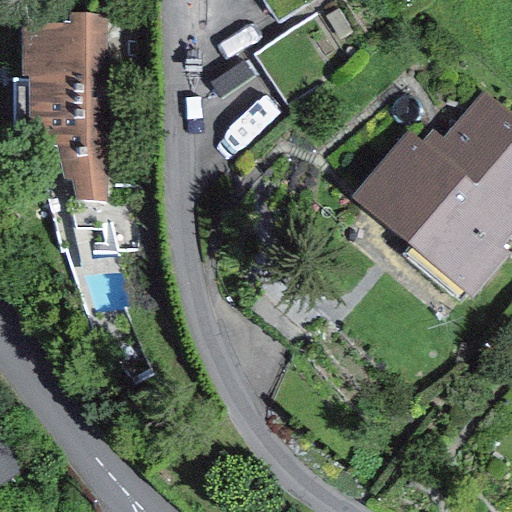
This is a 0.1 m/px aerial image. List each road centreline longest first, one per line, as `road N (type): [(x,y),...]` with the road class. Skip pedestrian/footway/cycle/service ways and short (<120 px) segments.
road 1 (residential): [(169,0),(180,212),(212,354),(256,438),(339,511)]
road 2 (residential): [(0,333),(139,511)]
